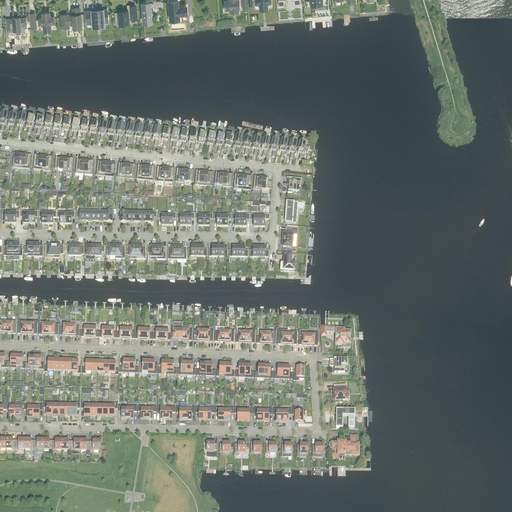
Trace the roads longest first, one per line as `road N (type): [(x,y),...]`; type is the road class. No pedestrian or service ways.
road 1 (residential): [(0,426),(317,432),(313,357),(0,345)]
road 2 (residential): [(0,141),(277,168)]
road 3 (residential): [(272,237),(0,233)]
